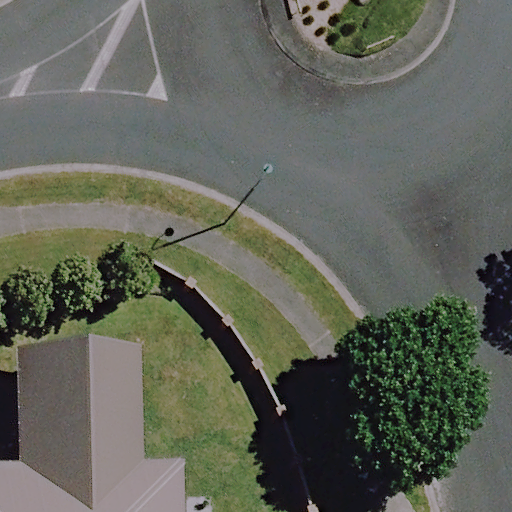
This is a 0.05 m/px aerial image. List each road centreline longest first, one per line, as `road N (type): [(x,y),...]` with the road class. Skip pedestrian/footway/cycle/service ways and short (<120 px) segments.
road 1 (residential): [(511,489),(407,152)]
road 2 (residential): [(407,152),(352,156),(299,144),(252,116),(215,75),(193,25)]
road 3 (residential): [(193,25),(0,90)]
road 4 (residential): [(511,84),(465,128),(407,152)]
